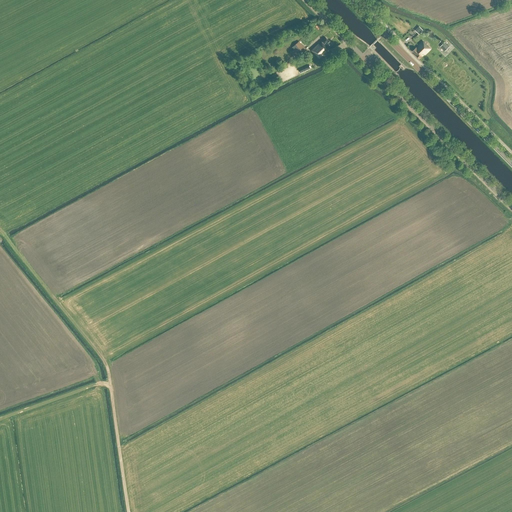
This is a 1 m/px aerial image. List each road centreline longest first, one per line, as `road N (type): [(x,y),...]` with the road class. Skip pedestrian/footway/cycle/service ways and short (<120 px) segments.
road 1 (unclassified): [(511,206),(306,0)]
road 2 (secondary): [(511,162),(350,0)]
